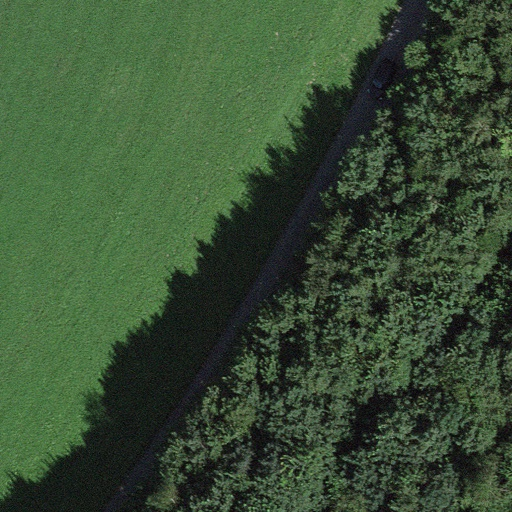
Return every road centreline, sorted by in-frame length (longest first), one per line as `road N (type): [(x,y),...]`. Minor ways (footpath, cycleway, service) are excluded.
road 1 (unclassified): [(416,0),(324,192),(127,511)]
road 2 (track): [(511,266),(314,511)]
